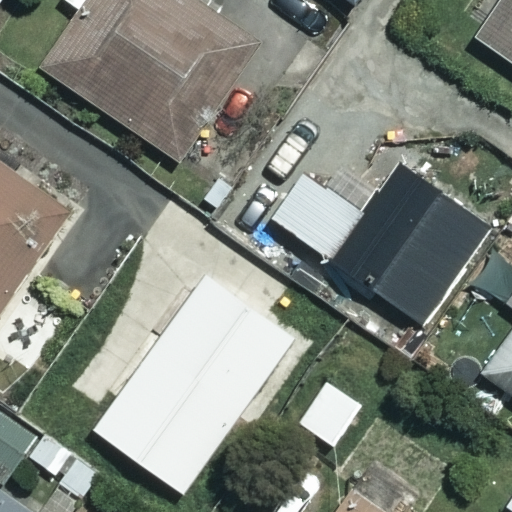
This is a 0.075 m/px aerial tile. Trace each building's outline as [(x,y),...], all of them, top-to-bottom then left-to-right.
[(205,0),(64,0),(79,10),(42,65),(178,156),(259,36),(205,0)] [(511,0),(495,0),(473,33),(511,58),(511,0)] [(497,222),(402,155),(365,208),(304,165),(271,214),(427,323),(497,222)] [(0,157),(0,310),(73,209),(0,157)] [(292,332),(205,269),(94,423),(182,486),(292,332)] [(511,339),(487,373),(511,391),(511,339)] [(363,399),(328,374),(297,418),(332,443),(363,399)] [(36,432),(0,404),(0,511),(44,511),(1,478),(36,432)] [(511,483),(501,498),(511,505),(511,483)] [(330,511),(381,511),(346,489),(330,511)]
